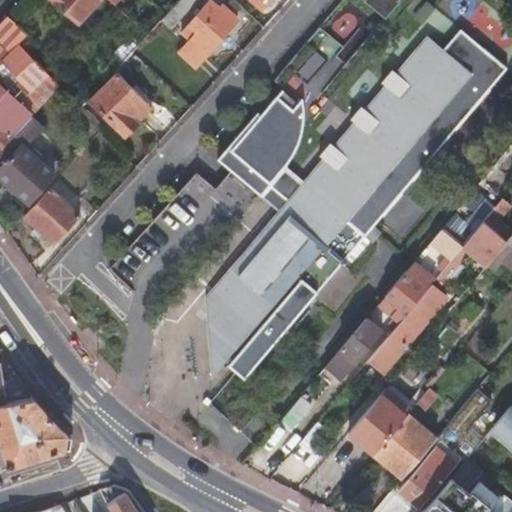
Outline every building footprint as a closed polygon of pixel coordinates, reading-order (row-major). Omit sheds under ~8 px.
[(49,0),(76,23),(96,0),(49,0)] [(168,27),(192,0),(174,0),(174,1),(158,18),(168,27)] [(184,42),(202,57),(218,39),(223,34),(236,19),(220,4),(218,6),(214,3),(210,0),(208,0),(199,10),(195,14),(180,32),(187,38),(184,42)] [(252,0),(262,9),(269,2),(270,0),(252,0)] [(378,0),(372,7),(394,26),(410,8),(409,7),(415,0),(378,0)] [(460,0),(442,0),(453,9),(460,0)] [(6,16),(0,21),(0,43),(9,53),(18,44),(17,42),(25,34),(6,16)] [(223,34),(218,39),(222,43),(227,38),(223,34)] [(261,112),(221,157),(235,169),(280,209),(337,262),(343,267),(346,263),(352,268),(381,234),(372,227),(500,78),(453,37),(437,56),(422,43),(390,81),(385,77),(373,91),(378,95),(356,120),(352,116),(340,129),(345,133),(324,158),(319,154),(307,168),(312,172),(289,198),(271,182),(283,167),(290,159),(294,153),(296,150),(299,144),(302,138),(304,134),(307,127),(307,125),(308,123),(309,118),(309,114),(310,110),(310,103),(309,100),(298,113),(281,98),(265,116),(261,112)] [(194,66),(202,57),(184,42),(176,50),(194,66)] [(0,43),(0,78),(13,67),(10,63),(14,58),(9,53),(0,43)] [(32,87),(47,73),(18,44),(9,53),(14,58),(10,63),(13,67),(32,87)] [(87,99),(123,134),(152,106),(144,99),(147,95),(135,83),(132,87),(116,71),(87,99)] [(30,115),(57,84),(47,73),(32,87),(18,103),(30,115)] [(0,148),(28,117),(30,115),(18,103),(9,94),(12,92),(0,81),(0,148)] [(28,117),(0,148),(0,177),(27,202),(43,185),(41,184),(53,171),(44,163),(37,156),(22,143),(38,127),(28,117)] [(37,156),(44,163),(48,159),(40,153),(37,156)] [(23,215),(35,225),(41,231),(54,242),(78,215),(48,187),(23,215)] [(505,241),(511,246),(511,230),(499,220),(510,205),(502,198),(482,221),(506,241),(505,241)] [(205,296),(210,377),(228,356),(232,359),(227,365),(237,373),(243,378),(283,331),(291,322),(312,298),(309,295),(337,262),(280,209),(211,289),(205,296)] [(441,229),(461,246),(473,232),(452,215),(441,229)] [(473,232),(461,246),(485,266),(487,263),(505,241),(506,241),(482,221),(473,232)] [(41,231),(35,225),(31,230),(37,236),(41,231)] [(450,259),(451,258),(461,246),(441,229),(429,242),(446,256),(450,259)] [(503,259),(511,266),(511,246),(505,241),(487,263),(494,268),(503,259)] [(450,259),(446,256),(436,267),(441,271),(450,259)] [(429,284),(434,279),(414,261),(384,296),(390,302),(397,307),(390,315),(392,317),(398,322),(426,289),(429,284)] [(393,327),(367,358),(367,359),(382,372),(444,297),(429,284),(426,289),(398,322),(393,327)] [(377,304),(390,315),(397,307),(390,302),(384,296),(377,304)] [(388,322),(393,327),(398,322),(392,317),(388,322)] [(329,361),(325,366),(340,378),(381,331),(365,318),(340,348),(329,361)] [(295,326),(291,322),(283,331),(288,335),(295,326)] [(348,431),(373,453),(395,426),(407,412),(410,408),(385,387),(348,431)] [(302,396),(284,416),(294,424),(311,404),(302,396)] [(475,405),(466,398),(441,428),(435,435),(438,437),(396,487),(418,505),(476,437),(460,423),(475,405)] [(0,437),(2,444),(10,468),(66,451),(67,436),(47,414),(35,400),(5,405),(0,405),(0,437)] [(395,426),(373,453),(401,476),(434,436),(435,435),(441,428),(413,405),(410,408),(407,412),(395,426)] [(511,408),(508,405),(493,423),(504,432),(500,437),(511,447),(511,408)] [(0,444),(0,456),(4,469),(10,468),(2,444),(0,444)] [(448,476),(418,511),(490,511),(486,508),(496,496),(481,483),(480,484),(482,485),(472,496),(470,495),(468,492),(448,476)] [(111,511),(136,511),(126,495),(124,492),(114,488),(100,492),(104,500),(111,511)] [(100,511),(110,511),(104,500),(96,504),(100,511)]
